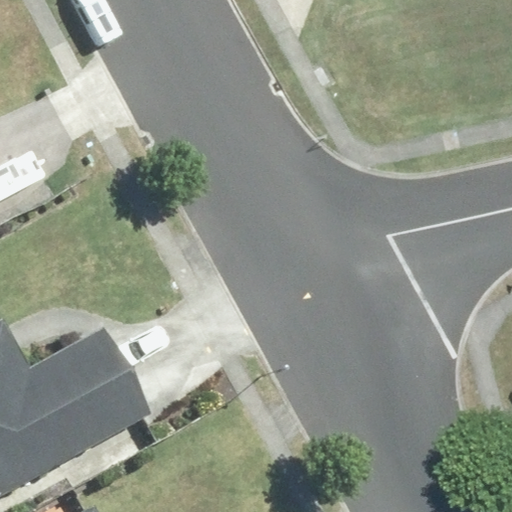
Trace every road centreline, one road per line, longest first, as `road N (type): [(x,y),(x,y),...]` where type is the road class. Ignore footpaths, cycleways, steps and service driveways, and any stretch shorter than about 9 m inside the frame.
road 1 (residential): [(307,278),(163,0)]
road 2 (residential): [(439,511),(307,278)]
road 3 (residential): [(511,211),(388,238),(307,278)]
